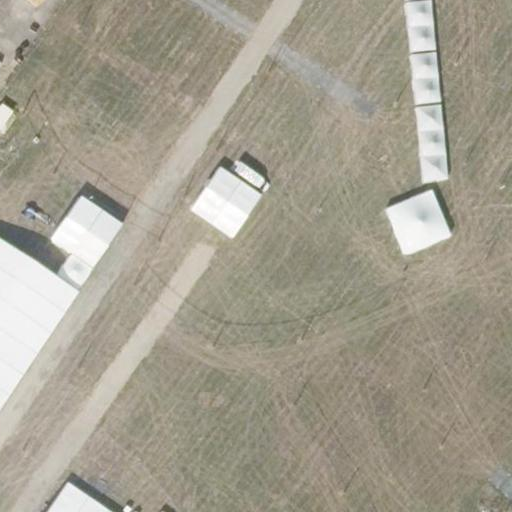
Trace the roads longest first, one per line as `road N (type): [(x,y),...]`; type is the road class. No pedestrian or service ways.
road 1 (track): [(285,0),(0,425)]
road 2 (track): [(23,511),(196,253)]
